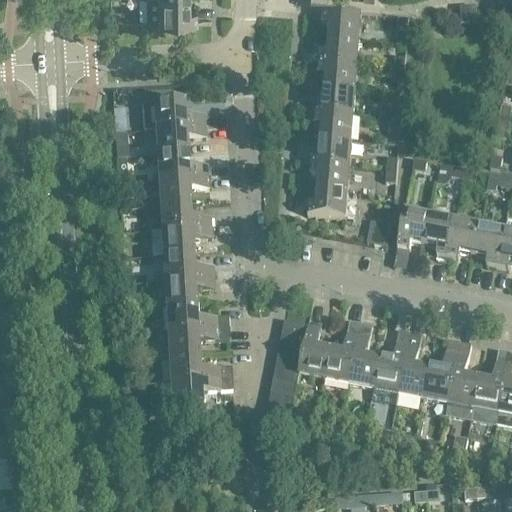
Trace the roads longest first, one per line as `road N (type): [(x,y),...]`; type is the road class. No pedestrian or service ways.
road 1 (tertiary): [(75,511),(52,67)]
road 2 (residential): [(284,274),(260,269),(241,58)]
road 3 (residential): [(511,317),(284,274)]
road 4 (residential): [(52,67),(241,58)]
